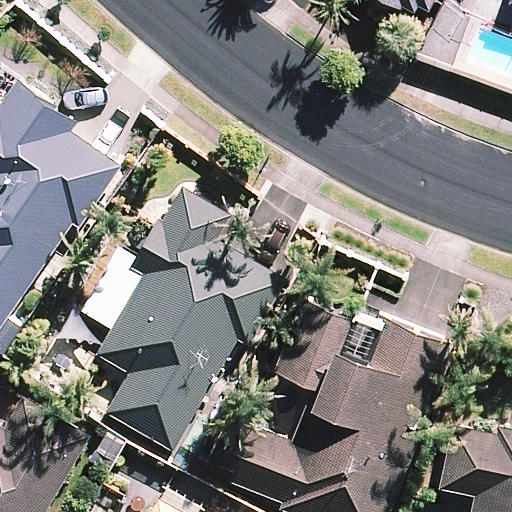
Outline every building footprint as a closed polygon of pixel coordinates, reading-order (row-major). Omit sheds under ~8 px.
[(428,11),(438,16),(446,0),(382,0),(413,15),(415,11),(426,16),(428,11)] [(0,331),(7,337),(81,228),(89,234),(132,170),(80,135),(87,125),(27,85),(8,114),(0,108),(0,331)] [(153,278),(106,358),(138,377),(115,416),(182,455),(246,344),(258,350),(297,283),(225,242),(238,220),(191,193),(172,226),(167,223),(140,270),(153,278)] [(400,511),(466,349),(396,321),(391,335),(311,303),(282,377),(322,393),(302,444),(248,423),(229,469),(243,475),(239,486),(292,507),(290,511),(400,511)] [(0,511),(55,511),(99,437),(32,399),(13,432),(0,425),(0,511)] [(511,511),(511,431),(507,430),(506,439),(461,429),(448,492),(480,499),(477,511),(511,511)]
